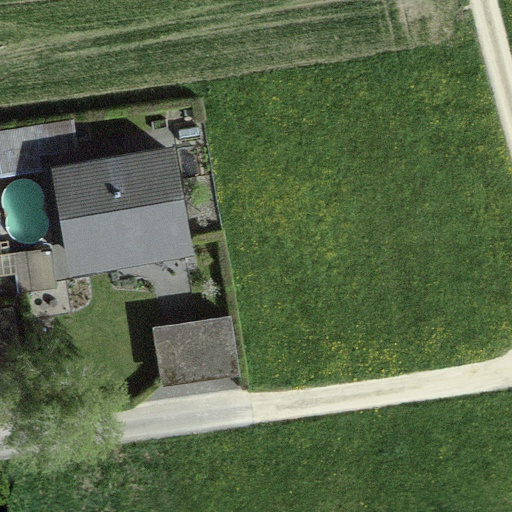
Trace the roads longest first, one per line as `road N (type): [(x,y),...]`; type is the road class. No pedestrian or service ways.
road 1 (track): [(511,370),(251,408)]
road 2 (residential): [(251,408),(0,444)]
